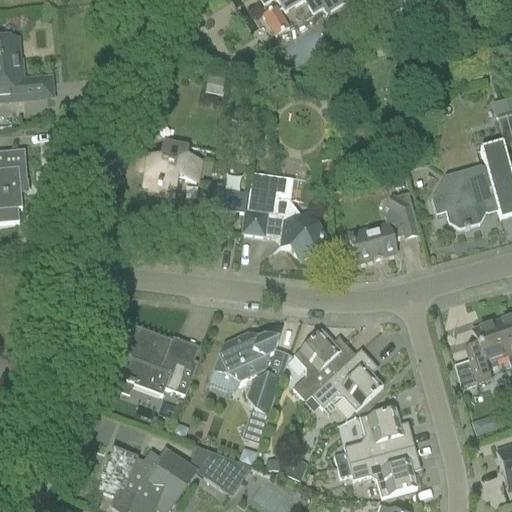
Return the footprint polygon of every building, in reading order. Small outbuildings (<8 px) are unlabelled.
[(257,0),(258,1),(259,1),(263,7),(275,0),(284,15),(304,3),(312,17),(323,10),(327,17),(354,0),(257,0)] [(476,1),(464,4),(467,19),(479,17),(476,1)] [(305,5),(286,17),(293,29),(312,17),(305,5)] [(275,10),(260,19),(265,27),(280,18),(275,10)] [(0,99),(14,98),(14,104),(51,101),(49,83),(21,85),(20,72),(18,73),(16,44),(0,44),(0,99)] [(461,78),(462,85),(481,81),(479,74),(461,78)] [(511,112),(509,101),(493,106),(498,121),(511,117),(511,112)] [(448,199),(442,209),(445,218),(448,228),(458,234),(463,233),(464,234),(468,233),(468,231),(478,229),(484,218),(483,217),(495,214),(498,224),(499,224),(499,223),(511,219),(511,185),(501,147),(479,153),(484,170),(484,172),(485,176),(464,182),(458,192),(459,196),(448,199)] [(186,152),(162,148),(159,161),(142,158),(139,176),(144,177),(141,192),(148,194),(147,199),(172,204),(176,183),(195,187),(199,165),(184,162),(186,152)] [(0,227),(18,226),(17,213),(21,213),(19,186),(26,186),(23,154),(0,156),(0,227)] [(243,218),(240,239),(277,244),(279,247),(279,250),(269,258),(269,259),(279,252),(289,253),(297,264),(301,264),(320,250),(322,239),(307,220),(303,220),(300,222),(288,206),(280,205),(282,191),(249,188),(248,199),(246,218),(243,218)] [(246,218),(248,199),(211,193),(208,213),(243,218),(246,218)] [(408,200),(396,203),(391,200),(383,212),(388,215),(383,222),(385,229),(347,239),(355,269),(395,258),(391,246),(418,238),(408,200)] [(511,320),(494,327),(506,360),(511,376),(511,320)] [(494,364),(506,360),(494,327),(471,335),(477,353),(461,359),(464,366),(452,370),(460,393),(489,383),(486,375),(496,371),(494,364)] [(184,400),(196,367),(192,365),(169,356),(173,345),(132,330),(125,351),(129,353),(126,361),(124,360),(115,383),(131,390),(161,400),(163,393),(176,397),(184,400)] [(304,382),(291,394),(304,407),(310,401),(309,401),(354,360),(353,360),(342,347),(339,350),(334,345),(331,348),(320,335),(305,349),(292,361),(304,374),(304,382)] [(262,375),(267,362),(271,360),(276,347),(263,342),(259,344),(246,339),(222,350),(208,388),(226,395),(233,394),(237,389),(238,386),(262,375)] [(359,354),(353,360),(354,360),(309,401),(310,401),(321,414),(334,402),(341,403),(354,416),(367,404),(382,391),(370,378),(373,375),(368,370),(372,367),(359,354)] [(267,421),(279,385),(266,380),(249,388),(245,400),(251,414),(252,416),(267,421)] [(333,461),(336,472),(413,451),(408,434),(404,435),(402,428),(398,429),(394,413),(358,423),(363,441),(359,447),(342,452),(344,458),(333,461)] [(482,430),(476,425),(470,427),(475,441),(484,438),(482,430)] [(187,435),(174,429),(168,443),(181,449),(187,435)] [(417,467),(413,451),(336,472),(339,483),(350,480),(352,486),(368,481),(375,485),(380,503),(416,493),(411,476),(415,475),(413,468),(417,467)] [(511,451),(496,456),(496,455),(494,456),(508,494),(511,492),(511,451)] [(164,453),(157,463),(149,457),(142,466),(139,471),(132,469),(134,463),(133,463),(113,456),(103,483),(101,482),(100,485),(102,486),(98,496),(113,501),(110,511),(109,510),(108,511),(155,511),(159,502),(174,508),(186,491),(187,491),(187,490),(176,482),(185,470),(192,475),(192,474),(187,470),(164,453)] [(255,458),(242,453),(237,468),(250,472),(255,458)] [(247,473),(247,472),(215,460),(205,483),(203,481),(202,482),(221,496),(222,495),(220,493),(229,480),(237,487),(247,473)] [(306,470),(286,463),(280,480),(299,487),(306,470)] [(276,465),(264,465),(264,475),(276,475),(276,465)]
